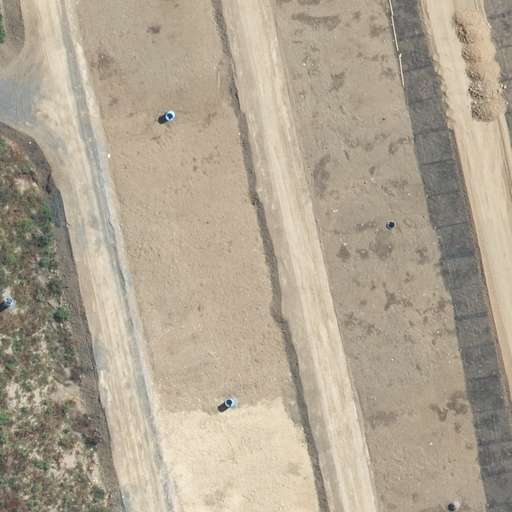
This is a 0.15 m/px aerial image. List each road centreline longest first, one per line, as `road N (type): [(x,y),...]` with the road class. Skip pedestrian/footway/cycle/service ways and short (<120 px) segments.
road 1 (track): [(511,360),(396,333),(0,129)]
road 2 (track): [(455,348),(408,0)]
road 3 (track): [(246,256),(207,0)]
